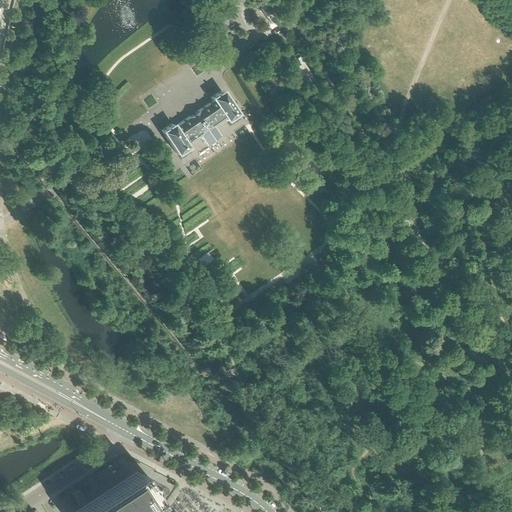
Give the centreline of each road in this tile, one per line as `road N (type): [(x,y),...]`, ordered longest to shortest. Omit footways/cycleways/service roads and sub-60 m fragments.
road 1 (residential): [(269,511),(257,498),(134,434)]
road 2 (residential): [(134,434),(15,511)]
